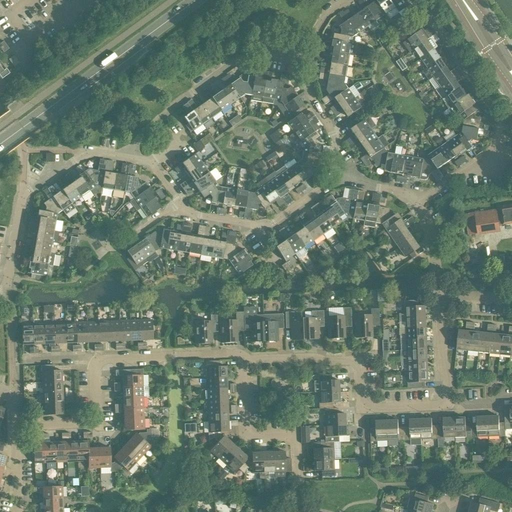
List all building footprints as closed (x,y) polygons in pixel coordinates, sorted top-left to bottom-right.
[(371,4),(368,0),(362,0),(365,4),(367,7),(376,20),(386,14),(377,1),(371,4)] [(386,14),(389,19),(399,12),(390,0),(376,0),(377,1),(386,14)] [(376,20),(367,7),(358,14),(367,27),(376,20)] [(367,27),(358,14),(349,20),(358,33),(367,27)] [(358,33),(349,20),(340,27),(342,30),(341,35),(334,34),(333,40),(336,41),(352,44),(353,37),(358,33)] [(409,52),(414,49),(428,39),(431,37),(435,34),(430,27),(425,31),(423,29),(403,43),(409,52)] [(428,39),(414,49),(421,58),(434,49),(437,47),(434,43),(439,39),(435,34),(431,37),(428,39)] [(352,44),(336,41),(333,40),(332,47),(334,47),(334,52),(350,55),(355,56),(357,45),(352,44)] [(434,49),(421,58),(427,68),(441,58),(434,49)] [(348,66),(350,55),(334,52),(329,51),(324,50),(324,55),(330,57),(329,63),(332,63),(348,66)] [(441,58),(427,68),(422,71),(429,80),(434,77),(447,67),(441,58)] [(403,61),(398,65),(402,71),(407,67),(403,61)] [(346,77),(348,66),(332,63),(330,74),(346,77)] [(450,72),(447,67),(434,77),(440,86),(454,77),(461,71),(458,67),(450,72)] [(447,95),(460,86),(458,82),(465,77),(461,71),(454,77),(440,86),(447,95)] [(327,91),(329,94),(322,99),(325,105),(333,99),(335,98),(348,89),(345,84),(346,77),(330,74),(325,74),(321,73),(320,78),(329,79),(327,91)] [(229,85),(239,98),(244,95),(250,96),(253,79),(253,77),(247,76),(246,82),(242,82),(239,78),(229,85)] [(250,96),(249,101),(261,103),(265,81),(260,80),(261,78),(253,77),(253,79),(250,96)] [(434,77),(429,80),(435,90),(440,86),(434,77)] [(265,81),(261,103),(273,105),(273,100),(276,83),(277,81),(270,80),(269,82),(265,81)] [(283,82),(277,81),(276,83),(273,100),(279,101),(283,106),(297,96),(290,87),(286,89),(282,89),(283,82)] [(239,98),(229,85),(220,92),(229,105),(239,98)] [(467,96),(460,86),(447,95),(450,100),(445,104),(448,109),(454,105),(467,96)] [(335,98),(333,99),(337,105),(339,104),(341,107),(355,98),(348,89),(335,98)] [(454,105),(448,109),(455,118),(460,114),(475,103),(476,104),(479,101),(476,96),(478,95),(475,90),(471,93),(467,96),(454,105)] [(229,105),(220,92),(211,98),(220,111),(229,105)] [(303,106),(297,96),(283,106),(290,115),(303,106)] [(220,111),(211,98),(201,105),(211,118),(220,111)] [(361,108),(355,98),(341,107),(348,117),(361,108)] [(463,126),(479,129),(481,118),(476,117),(474,113),(479,109),(476,104),(475,103),(460,114),(464,120),(463,126)] [(211,118),(201,105),(192,111),(202,125),(211,118)] [(202,125),(192,111),(183,118),(192,131),(202,125)] [(293,132),(307,123),(304,119),(300,113),(287,123),(293,132)] [(308,116),(304,119),(307,123),(311,120),(314,118),(312,114),(308,116)] [(352,129),(358,139),(371,129),(376,126),(370,116),(352,129)] [(307,123),(293,132),(300,142),(313,132),(315,130),(318,128),(315,123),(317,122),(314,118),(311,120),(307,123)] [(481,124),(480,134),(490,134),(490,124),(481,124)] [(202,125),(192,131),(196,135),(205,129),(202,125)] [(466,149),(467,151),(473,147),(471,145),(469,142),(473,139),(477,140),(479,129),(463,126),(462,132),(456,136),(466,149)] [(378,139),(371,129),(358,139),(364,148),(378,139)] [(315,130),(313,132),(300,142),(304,147),(302,154),(318,157),(320,145),(316,144),(313,140),(319,136),(315,130)] [(209,135),(200,141),(204,147),(213,140),(209,135)] [(364,148),(371,157),(384,148),(389,144),(383,135),(378,139),(364,148)] [(447,143),(456,156),(460,153),(462,155),(467,151),(466,149),(456,136),(447,143)] [(192,146),(197,152),(204,147),(200,141),(199,141),(192,146)] [(456,156),(447,143),(437,149),(447,163),(456,156)] [(384,148),(371,157),(378,167),(381,164),(386,165),(385,172),(391,173),(391,170),(394,155),(388,154),(384,148)] [(447,163),(437,149),(428,156),(437,169),(447,163)] [(46,154),(45,162),(54,162),(54,154),(46,154)] [(186,174),(201,163),(195,154),(182,163),(184,167),(182,169),(186,174)] [(301,160),(296,163),(305,177),(307,179),(312,175),(308,169),(312,167),(316,167),(318,157),(302,154),(301,160)] [(405,157),(394,155),(391,170),(391,173),(398,174),(398,172),(403,172),(405,157)] [(413,177),(420,178),(420,180),(424,181),(426,180),(429,179),(429,175),(433,173),(438,181),(443,177),(440,173),(437,169),(428,156),(423,160),(416,158),(413,177)] [(413,177),(416,158),(405,157),(403,172),(406,173),(406,175),(413,177)] [(101,188),(106,161),(99,159),(97,171),(88,169),(79,176),(80,177),(90,191),(95,187),(101,188)] [(113,190),(115,174),(111,173),(113,162),(106,161),(101,188),(113,190)] [(124,192),(129,165),(122,163),(120,175),(115,174),(113,190),(124,192)] [(183,190),(208,173),(201,163),(186,174),(189,178),(179,185),(183,190)] [(296,163),(287,170),(296,184),(300,181),(301,183),(307,179),(305,177),(296,163)] [(129,165),(124,192),(130,193),(134,199),(147,189),(149,188),(146,182),(140,186),(137,182),(138,178),(134,177),(136,166),(129,165)] [(292,186),(296,184),(287,170),(284,166),(274,172),(289,192),(294,188),(292,186)] [(274,171),(264,178),(278,197),(280,200),(283,204),(285,206),(291,202),(286,194),(289,192),(274,172),(274,171)] [(199,192),(214,182),(208,173),(183,190),(187,195),(196,188),(199,192)] [(79,176),(73,180),(75,181),(71,184),(80,198),(90,191),(80,177),(79,176)] [(264,178),(255,185),(258,190),(259,189),(268,203),(270,205),(275,201),(274,199),(278,197),(264,178)] [(218,187),(214,182),(199,192),(203,198),(209,194),(211,198),(210,202),(222,204),(225,188),(218,187)] [(80,198),(71,184),(61,191),(71,204),(80,198)] [(57,194),(51,186),(47,190),(49,194),(52,197),(61,211),(65,215),(74,209),(71,204),(61,191),(57,194)] [(153,193),(149,188),(147,189),(134,199),(129,202),(136,211),(140,208),(154,199),(151,195),(153,193)] [(233,206),(236,190),(225,188),(222,204),(233,206)] [(247,192),(244,208),(256,210),(257,206),(261,203),(265,209),(270,205),(268,203),(259,189),(258,190),(253,193),(247,192)] [(346,218),(352,219),(358,191),(348,189),(346,201),(340,200),(339,203),(331,208),(341,222),(346,218)] [(244,208),(247,192),(236,190),(233,206),(244,208)] [(352,219),(364,221),(367,205),(360,204),(363,192),(358,191),(352,219)] [(363,226),(374,228),(375,223),(378,207),(379,202),(379,197),(380,195),(374,194),(372,206),(367,205),(364,221),(363,226)] [(324,200),(329,207),(330,206),(330,207),(335,204),(330,196),(324,200)] [(39,218),(56,220),(57,214),(61,211),(52,197),(43,204),(46,207),(45,212),(38,210),(37,217),(39,218)] [(160,208),(154,199),(140,208),(147,217),(160,208)] [(331,208),(330,207),(330,206),(329,207),(324,210),(319,202),(315,205),(331,228),(341,222),(331,208)] [(331,228),(315,205),(309,209),(314,217),(311,219),(322,235),(331,228)] [(511,206),(465,214),(468,235),(500,230),(499,225),(511,223),(511,206)] [(389,209),(378,207),(375,223),(381,224),(385,230),(398,220),(400,219),(396,213),(394,214),(391,217),(388,213),(389,209)] [(309,221),(303,213),(297,218),(298,220),(301,224),(303,228),(313,241),(322,235),(311,219),(309,221)] [(54,232),(56,220),(39,218),(37,217),(36,224),(29,222),(28,227),(37,229),(54,232)] [(398,220),(385,230),(391,239),(405,229),(409,227),(413,224),(415,223),(412,219),(404,224),(400,219),(398,220)] [(190,224),(182,223),(182,226),(181,230),(180,235),(177,251),(188,253),(191,234),(189,234),(190,224)] [(199,255),(205,226),(199,225),(197,235),(191,234),(188,253),(199,255)] [(211,257),(214,241),(207,240),(209,227),(205,226),(199,255),(211,257)] [(33,240),(52,243),(57,244),(59,232),(54,232),(37,229),(28,227),(27,232),(34,233),(33,240)] [(282,228),(278,231),(279,233),(282,237),(285,241),(289,238),(288,236),(282,228)] [(313,241),(303,228),(299,230),(298,228),(293,232),(294,234),(304,248),(313,241)] [(145,238),(155,252),(160,248),(166,249),(169,233),(170,231),(163,229),(162,236),(157,235),(154,232),(145,238)] [(398,248),(413,238),(409,232),(408,233),(405,229),(391,239),(398,248)] [(166,249),(177,251),(180,235),(176,234),(176,232),(170,231),(169,233),(166,249)] [(225,243),(222,259),(228,260),(232,266),(246,256),(248,255),(244,249),(238,253),(235,249),(236,245),(233,244),(235,232),(227,231),(226,234),(225,238),(225,243)] [(294,254),(304,248),(294,234),(293,232),(288,236),(289,238),(285,241),(294,254)] [(139,240),(134,243),(147,262),(148,263),(158,257),(155,252),(145,238),(140,242),(139,240)] [(417,243),(413,238),(398,248),(405,258),(409,255),(411,259),(415,256),(413,252),(418,248),(415,244),(417,243)] [(50,254),(52,243),(33,240),(32,246),(34,246),(33,252),(50,254)] [(222,259),(225,243),(214,241),(211,257),(222,259)] [(294,254),(285,241),(276,247),(285,261),(294,254)] [(147,262),(134,243),(129,247),(130,249),(126,252),(130,257),(126,260),(134,271),(147,262)] [(304,248),(294,254),(298,259),(307,253),(304,248)] [(54,255),(50,254),(33,252),(29,251),(24,250),(23,254),(30,256),(29,262),(32,262),(48,265),(52,266),(54,255)] [(246,256),(232,266),(238,275),(243,272),(245,276),(249,273),(247,269),(252,266),(249,262),(251,260),(248,255),(246,256)] [(40,280),(41,276),(46,276),(48,265),(32,262),(29,262),(27,273),(31,274),(30,278),(40,280)] [(281,266),(284,271),(289,268),(286,263),(281,266)] [(399,314),(399,318),(426,317),(425,306),(418,306),(418,301),(404,301),(405,307),(405,314),(399,314)] [(327,317),(328,339),(344,338),(344,327),(351,327),(350,308),(343,308),(343,316),(327,317)] [(379,326),(379,319),(378,309),(371,310),(371,315),(354,316),(355,338),(372,337),(371,326),(379,326)] [(311,319),(304,319),(305,340),(318,339),(317,327),(323,327),(323,311),(311,312),(311,319)] [(220,321),(220,343),(236,342),(236,331),(243,331),(242,312),(235,313),(236,321),(220,321)] [(305,340),(304,319),(297,319),(296,312),(285,313),(285,329),(291,328),(292,340),(305,340)] [(194,322),(195,344),(211,343),(211,332),(217,332),(216,315),(210,316),(210,322),(194,322)] [(263,315),(244,316),(245,330),(251,330),(251,342),(264,341),(263,323),(263,315)] [(282,315),(263,315),(263,323),(264,341),(277,341),(277,329),(283,328),(282,315)] [(426,328),(426,317),(399,318),(399,329),(406,329),(426,328)] [(152,320),(141,321),(141,341),(152,340),(152,320)] [(130,341),(130,321),(119,322),(120,341),(130,341)] [(141,341),(141,321),(130,321),(130,341),(141,341)] [(98,342),(97,322),(86,323),(87,343),(98,342)] [(109,342),(108,322),(97,322),(98,342),(109,342)] [(120,341),(119,322),(108,322),(109,342),(120,341)] [(76,343),(75,323),(64,324),(65,343),(76,343)] [(87,343),(86,323),(75,323),(76,343),(87,343)] [(44,344),(43,324),(32,325),(33,345),(44,344)] [(55,347),(55,344),(54,324),(43,324),(44,344),(50,344),(50,353),(55,353),(55,347)] [(65,343),(64,324),(54,324),(55,344),(65,343)] [(33,345),(32,325),(21,325),(22,345),(33,345)] [(511,356),(511,341),(511,326),(509,327),(508,336),(501,335),(499,355),(511,356)] [(426,339),(426,328),(406,329),(406,335),(400,335),(400,340),(426,339)] [(467,351),(470,331),(458,330),(456,350),(467,351)] [(478,352),(480,333),(470,331),(467,351),(478,352)] [(488,353),(490,334),(480,333),(478,352),(488,353)] [(499,355),(501,335),(490,334),(488,353),(499,355)] [(427,349),(426,339),(400,340),(400,344),(407,344),(407,350),(427,349)] [(427,360),(427,349),(407,350),(407,357),(401,357),(401,361),(427,360)] [(428,371),(427,360),(401,361),(401,366),(407,365),(408,372),(428,371)] [(206,368),(207,379),(226,378),(226,367),(219,367),(219,361),(205,362),(205,368),(206,368)] [(41,372),(42,383),(61,382),(61,371),(54,371),(54,365),(40,366),(40,372),(41,372)] [(142,370),(128,370),(129,376),(122,376),(122,383),(113,383),(113,388),(147,386),(146,376),(143,376),(142,370)] [(428,382),(428,371),(408,372),(408,382),(407,382),(407,389),(425,388),(425,382),(428,382)] [(314,392),(319,392),(339,392),(338,380),(331,380),(331,375),(317,376),(318,381),(314,381),(314,392)] [(227,389),(226,378),(207,379),(207,389),(227,389)] [(62,393),(61,382),(42,383),(42,393),(62,393)] [(147,386),(113,388),(113,392),(122,392),(123,398),(143,398),(147,398),(147,386)] [(227,399),(227,389),(207,389),(207,400),(227,399)] [(339,403),(339,392),(319,392),(320,403),(318,403),(319,409),(323,409),(332,409),(332,403),(339,403)] [(62,404),(62,393),(42,393),(42,405),(62,404)] [(143,408),(143,398),(123,398),(123,404),(120,404),(120,409),(143,408)] [(228,410),(227,399),(207,400),(208,411),(228,410)] [(63,415),(62,404),(42,405),(43,416),(63,415)] [(143,419),(143,408),(123,409),(123,420),(143,419)] [(337,408),(332,409),(323,409),(324,415),(325,415),(325,426),(345,425),(344,414),(337,414),(337,408)] [(228,421),(228,410),(208,411),(208,422),(228,421)] [(488,436),(487,416),(477,417),(477,424),(471,424),(471,438),(478,438),(478,436),(488,436)] [(505,430),(505,426),(504,423),(499,423),(498,416),(487,416),(488,436),(499,435),(499,437),(505,437),(505,430)] [(471,438),(471,424),(465,424),(465,417),(453,418),(454,437),(465,437),(465,438),(471,438)] [(454,437),(453,418),(443,418),(443,425),(437,425),(437,439),(443,439),(444,439),(444,438),(454,437)] [(144,430),(143,419),(123,420),(124,431),(144,430)] [(420,439),(420,419),(409,419),(409,427),(403,427),(404,441),(410,440),(411,445),(421,445),(420,439)] [(437,439),(437,425),(432,426),(432,419),(420,419),(420,439),(432,438),(432,439),(437,439)] [(387,440),(386,420),(376,421),(376,428),(370,428),(371,442),(377,442),(377,440),(387,440)] [(404,441),(403,427),(398,427),(398,420),(386,420),(387,440),(398,440),(398,441),(404,441)] [(229,432),(228,421),(208,422),(209,435),(208,435),(208,441),(213,438),(220,435),(220,433),(229,432)] [(196,423),(185,423),(185,432),(197,432),(196,423)] [(345,436),(345,425),(325,426),(325,436),(324,436),(324,443),(320,443),(333,443),(333,442),(338,442),(338,436),(345,436)] [(301,426),(302,442),(310,442),(310,426),(301,426)] [(136,433),(128,442),(142,455),(150,447),(146,443),(151,438),(150,436),(146,436),(146,434),(144,434),(144,439),(143,440),(137,435),(136,433)] [(218,458),(231,443),(224,436),(222,438),(220,435),(213,438),(218,442),(210,451),(218,458)] [(87,449),(88,449),(87,441),(76,442),(77,462),(87,461),(87,449)] [(66,462),(66,442),(55,443),(55,463),(66,462)] [(77,462),(76,442),(66,442),(66,462),(77,462)] [(142,455),(128,442),(120,450),(135,463),(142,455)] [(45,463),(44,443),(33,444),(33,464),(34,464),(45,463)] [(55,463),(55,443),(44,443),(45,463),(46,463),(55,463)] [(226,465),(240,451),(231,443),(218,458),(226,465)] [(334,449),(333,443),(320,443),(320,449),(313,449),(313,460),(333,459),(332,449),(334,449)] [(99,468),(98,448),(88,449),(87,449),(87,461),(88,469),(99,468)] [(109,448),(98,448),(99,468),(110,468),(110,472),(114,472),(114,465),(112,463),(110,463),(109,448)] [(135,464),(135,463),(120,450),(112,458),(115,460),(112,463),(114,465),(114,472),(117,472),(122,467),(127,471),(135,464)] [(248,459),(240,451),(226,465),(234,473),(238,469),(244,474),(246,469),(248,462),(247,460),(248,459)] [(274,472),(273,452),(263,453),(264,472),(264,479),(268,479),(268,473),(274,472)] [(285,452),(273,452),(274,472),(285,472),(285,473),(291,472),(291,459),(285,459),(285,452)] [(264,472),(263,453),(251,453),(252,462),(249,462),(248,462),(246,469),(252,469),(252,473),(259,473),(260,479),(264,479),(264,472)] [(333,470),(333,459),(313,460),(314,471),(321,471),(321,477),(334,476),(334,470),(333,470)] [(42,487),(43,499),(63,498),(62,486),(42,487)] [(410,498),(407,509),(417,511),(432,511),(434,505),(427,503),(429,497),(415,494),(414,499),(410,498)] [(63,509),(63,498),(43,499),(43,510),(63,509)] [(500,504),(480,499),(478,504),(472,502),(469,511),(489,511),(490,510),(496,511),(499,511),(500,504)]
